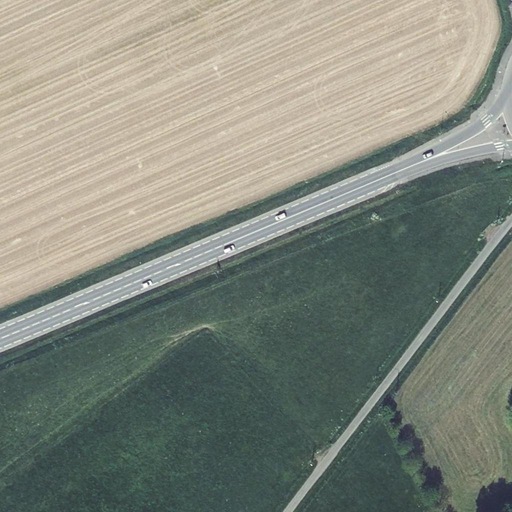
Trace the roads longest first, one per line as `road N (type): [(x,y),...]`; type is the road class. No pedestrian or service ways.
road 1 (secondary): [(403,169),(0,338)]
road 2 (unclassified): [(511,220),(287,511)]
road 3 (secondary): [(511,85),(489,119),(403,169)]
